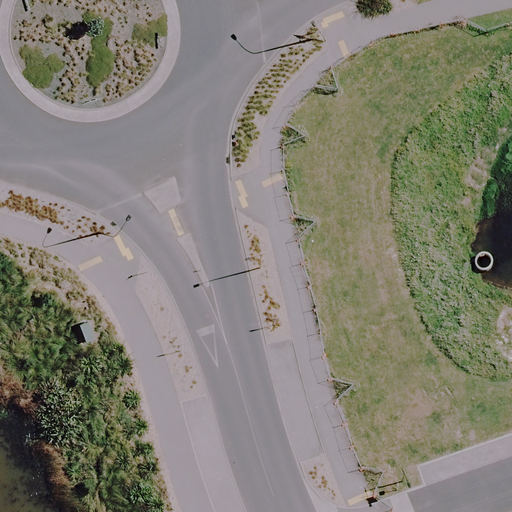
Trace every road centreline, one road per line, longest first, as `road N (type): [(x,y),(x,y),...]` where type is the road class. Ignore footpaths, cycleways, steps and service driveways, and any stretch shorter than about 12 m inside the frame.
road 1 (residential): [(216,316),(70,149)]
road 2 (residential): [(216,316),(280,511)]
road 3 (residential): [(177,115),(216,316)]
road 4 (tertiary): [(303,0),(199,83)]
